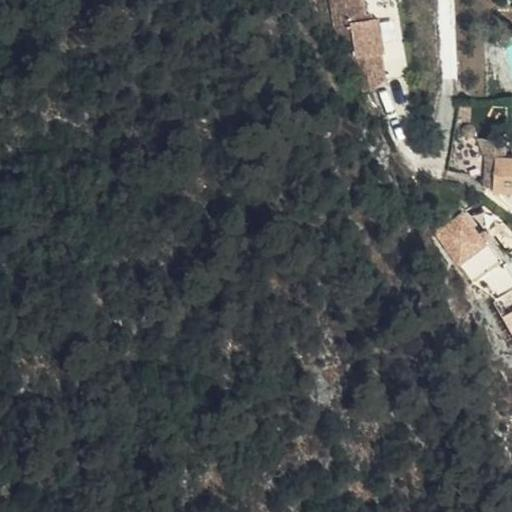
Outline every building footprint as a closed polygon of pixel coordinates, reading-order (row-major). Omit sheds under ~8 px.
[(363,0),(332,0),(343,62),(355,60),(382,56),(384,56),(378,19),(367,21),(363,0)] [(382,56),(355,60),(361,92),(371,95),(387,83),(382,56)] [(492,194),(493,194),(511,195),(511,157),(496,156),(492,194)] [(470,281),(502,260),(467,208),(435,229),(470,281)] [(511,307),(499,315),(511,336),(511,307)]
